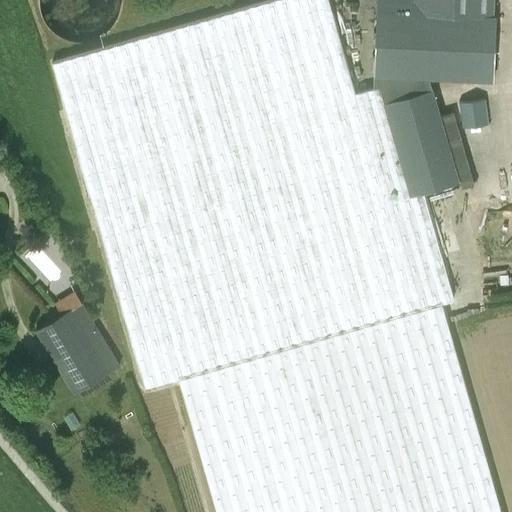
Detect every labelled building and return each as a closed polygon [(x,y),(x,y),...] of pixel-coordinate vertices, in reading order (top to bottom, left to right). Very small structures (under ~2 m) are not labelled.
[(425,189),(459,179),(432,87),(431,87),(428,77),(374,75),(373,85),(354,91),(328,0),(267,0),(52,61),(145,386),(178,376),(217,511),(504,511),(444,300),(456,297),(425,189)] [(375,0),(372,74),(374,75),(428,77),(494,80),(496,14),(494,14),(494,0),(375,0)] [(459,101),(462,126),(488,123),(485,98),(459,101)] [(457,110),(447,112),(461,176),(471,174),(457,110)] [(73,392),(120,363),(82,299),(34,329),(73,392)] [(72,430),(80,425),(72,412),(64,417),(72,430)]
